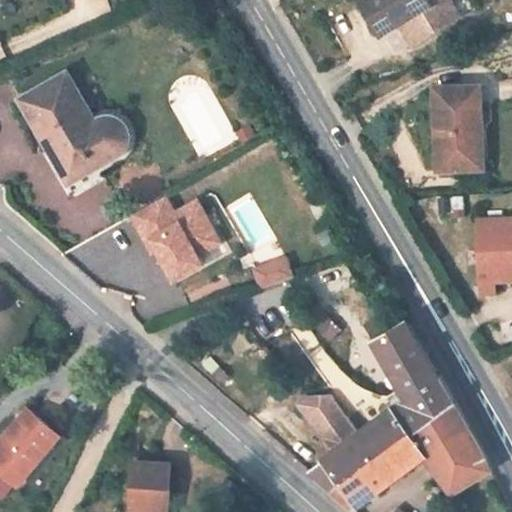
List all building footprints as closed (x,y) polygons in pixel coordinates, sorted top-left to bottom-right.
[(359,0),(382,35),(401,23),(407,34),(420,26),(426,36),(473,7),(468,0),(359,0)] [(420,26),(407,34),(413,44),(426,36),(420,26)] [(68,71),(58,77),(86,126),(96,121),(68,71)] [(58,77),(20,98),(50,151),(61,145),(80,177),(117,156),(120,154),(125,149),(127,144),(128,140),(127,132),(124,126),(121,123),(116,119),(111,117),(106,117),(100,118),(96,121),(86,126),(58,77)] [(480,85),(434,87),(438,171),(461,170),(460,161),(484,160),(480,85)] [(251,127),(238,134),(243,143),(256,135),(251,127)] [(80,177),(61,145),(50,151),(69,183),(80,177)] [(484,160),(460,161),(461,170),(484,169),(484,160)] [(131,215),(147,242),(152,239),(157,249),(175,280),(203,264),(198,255),(193,246),(216,233),(197,201),(175,214),(165,196),(131,215)] [(323,207),(325,209),(328,210),(330,209),(333,207),(332,203),(331,201),(329,200),(325,201),(323,203),(323,207)] [(511,217),(479,219),(482,293),(495,293),(495,281),(508,281),(507,271),(511,270),(511,217)] [(193,246),(198,255),(221,242),(216,233),(193,246)] [(147,242),(152,253),(157,249),(152,239),(147,242)] [(286,258),(255,270),(263,289),(293,277),(286,258)] [(365,325),(374,341),(390,331),(381,316),(365,325)] [(324,460),(309,471),(331,490),(341,483),(409,432),(410,434),(455,402),(440,375),(438,376),(406,322),(390,331),(374,341),(403,391),(408,400),(396,408),(360,434),(347,416),(335,399),(332,395),(309,396),(299,403),(309,418),(321,434),(334,453),(324,460)] [(396,408),(408,400),(403,391),(390,400),(396,408)] [(487,459),(455,402),(410,434),(409,432),(341,483),(331,490),(353,510),(424,457),(451,494),(491,470),(487,459)] [(59,435),(27,408),(0,440),(0,472),(16,486),(59,435)] [(169,511),(172,464),(133,462),(130,511),(169,511)]
